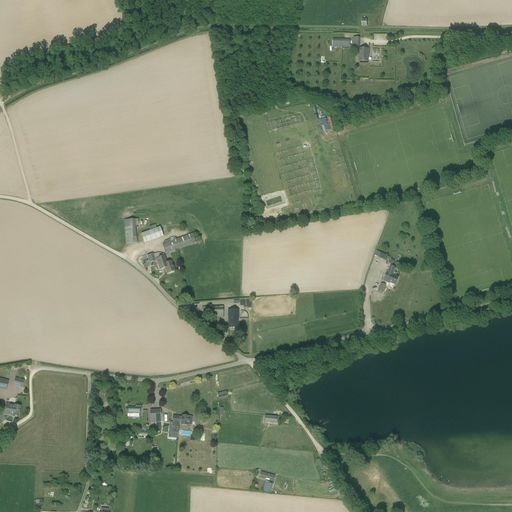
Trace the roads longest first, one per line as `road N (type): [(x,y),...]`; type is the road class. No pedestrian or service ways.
road 1 (unclassified): [(7,431),(28,415),(31,372),(40,367),(143,380),(243,361)]
road 2 (unclassified): [(243,361),(511,298)]
road 3 (unclassified): [(243,361),(125,258)]
road 4 (track): [(181,3),(136,26),(42,53)]
